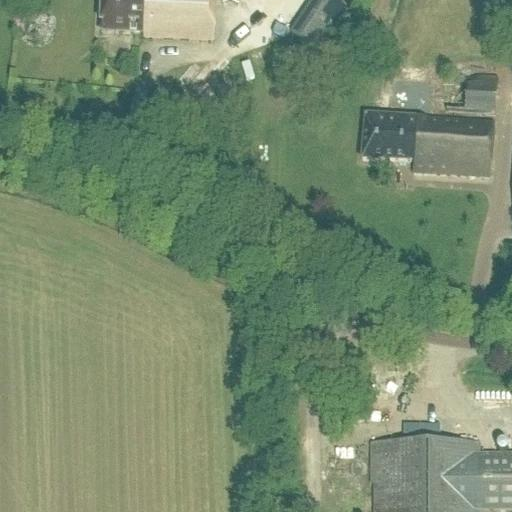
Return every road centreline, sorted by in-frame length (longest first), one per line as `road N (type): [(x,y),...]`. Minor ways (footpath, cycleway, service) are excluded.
road 1 (unclassified): [(0,163),(89,188),(400,332),(511,347)]
road 2 (track): [(314,511),(316,397),(345,312)]
